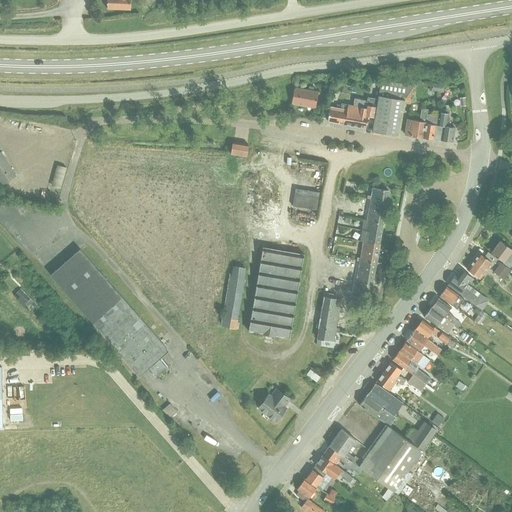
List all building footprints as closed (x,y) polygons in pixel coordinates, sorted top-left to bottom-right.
[(103,0),(103,1),(107,1),(107,2),(106,2),(106,4),(107,4),(106,9),(130,9),(130,0),(103,0)] [(315,108),(318,92),(313,91),(313,87),(308,86),(308,90),(298,88),(299,81),(295,80),(291,103),(315,108)] [(338,90),(345,93),(349,83),(342,80),(338,90)] [(372,131),(374,131),(398,136),(398,133),(404,100),(407,85),(380,80),(378,96),(372,131)] [(373,117),(376,99),(367,97),(367,101),(354,98),(353,106),(341,103),(340,108),(329,106),(327,121),(366,128),(368,116),(373,117)] [(422,137),(426,115),(427,110),(421,109),(420,118),(421,118),(421,121),(407,119),(404,134),(422,137)] [(438,117),(437,125),(442,126),(440,140),(453,142),(454,128),(446,126),(448,113),(449,110),(439,109),(439,112),(438,117)] [(438,117),(426,115),(422,137),(433,139),(435,125),(437,125),(438,117)] [(435,125),(433,139),(440,140),(442,126),(437,125),(435,125)] [(232,142),(230,154),(236,155),(246,156),(248,144),(232,142)] [(0,182),(2,185),(16,176),(1,151),(0,151),(0,182)] [(260,157),(259,157),(257,173),(276,176),(278,159),(260,157)] [(48,163),(43,185),(54,187),(59,166),(48,163)] [(386,201),(388,190),(372,188),(370,196),(368,195),(367,198),(386,201)] [(367,198),(365,208),(384,212),(386,201),(367,198)] [(365,208),(363,220),(382,223),(383,223),(385,212),(384,212),(365,208)] [(380,233),(382,223),(363,220),(363,222),(366,222),(364,230),(380,233)] [(380,233),(364,230),(362,230),(360,240),(363,241),(379,244),(380,233)] [(511,249),(499,240),(491,252),(503,262),(502,263),(509,267),(511,262),(511,249)] [(356,260),(375,263),(376,264),(379,244),(363,241),(360,258),(357,257),(356,260)] [(303,254),(270,248),(262,247),(248,331),(262,333),(262,334),(274,336),(275,335),(289,338),(303,254)] [(156,356),(166,348),(79,249),(50,275),(137,374),(146,365),(155,376),(166,367),(156,356)] [(483,256),(479,252),(466,269),(479,279),(491,262),(493,263),(497,258),(487,251),(483,256)] [(356,260),(354,271),(373,274),(375,263),(356,260)] [(500,263),(492,272),(503,279),(510,270),(500,263)] [(235,328),(245,268),(232,266),(222,326),(235,328)] [(464,287),(471,277),(461,269),(456,276),(454,275),(447,284),(474,304),(479,298),(464,287)] [(354,271),(353,281),(372,284),(373,274),(354,271)] [(353,281),(351,292),(370,296),(372,284),(353,281)] [(464,299),(458,295),(446,286),(439,296),(456,309),(464,299)] [(21,287),(14,295),(23,305),(31,297),(21,287)] [(324,297),(322,307),(342,310),(342,308),(339,308),(341,300),(324,297)] [(431,307),(454,324),(457,327),(460,323),(453,318),(454,317),(447,312),(450,307),(438,298),(431,307)] [(342,310),(322,307),(321,307),(320,317),(337,320),(339,312),(341,313),(342,310)] [(454,324),(431,307),(424,316),(436,326),(444,331),(447,333),(454,324)] [(487,314),(481,310),(478,314),(474,320),(480,324),(485,316),(487,314)] [(337,320),(320,317),(318,327),(319,327),(338,330),(339,328),(336,328),(337,320)] [(414,329),(426,338),(431,332),(446,343),(449,338),(434,327),(433,328),(421,320),(414,329)] [(338,330),(319,327),(317,338),(334,341),(335,332),(338,333),(338,330)] [(427,339),(426,338),(414,329),(406,340),(419,350),(423,344),(437,354),(441,348),(427,339)] [(468,334),(464,339),(469,342),(472,338),(468,334)] [(405,342),(398,350),(410,359),(416,364),(423,355),(405,342)] [(430,378),(417,368),(419,365),(416,364),(410,359),(398,350),(392,359),(412,374),(425,384),(430,378)] [(383,371),(376,381),(389,390),(396,381),(401,385),(405,380),(400,376),(400,377),(398,375),(402,370),(390,361),(383,371)] [(316,382),(320,377),(310,369),(306,374),(316,382)] [(425,384),(412,374),(407,382),(420,391),(425,384)] [(375,382),(359,404),(383,422),(386,424),(393,415),(401,404),(402,402),(375,382)] [(459,382),(456,386),(461,390),(464,385),(459,382)] [(284,406),(289,399),(276,389),(270,396),(268,394),(258,408),(275,421),(286,408),(284,406)] [(170,418),(177,411),(169,403),(162,409),(170,418)] [(433,417),(430,422),(437,426),(443,418),(440,416),(437,420),(433,417)] [(421,449),(435,429),(426,423),(420,432),(413,428),(406,439),(421,449)] [(362,461),(358,466),(393,491),(404,476),(407,472),(422,450),(421,450),(421,449),(406,439),(391,428),(388,425),(362,461)] [(341,429),(329,445),(358,467),(358,466),(362,461),(355,456),(354,458),(346,452),(355,440),(341,429)] [(329,445),(322,455),(335,464),(339,458),(345,463),(343,465),(348,469),(350,466),(357,471),(360,468),(358,467),(329,445)] [(325,472),(334,479),(338,473),(350,481),(353,477),(335,464),(322,455),(315,464),(325,472)] [(315,464),(305,478),(316,486),(322,490),(328,481),(331,477),(325,472),(315,464)] [(305,478),(297,489),(308,497),(316,487),(316,486),(305,478)] [(308,497),(297,489),(298,490),(295,494),(305,501),(306,502),(307,499),(308,497)] [(328,494),(334,498),(337,492),(331,489),(328,494)] [(332,504),(335,498),(334,498),(328,494),(326,493),(323,499),(332,504)] [(305,501),(301,507),(307,511),(325,511),(307,499),(306,502),(305,501)]
